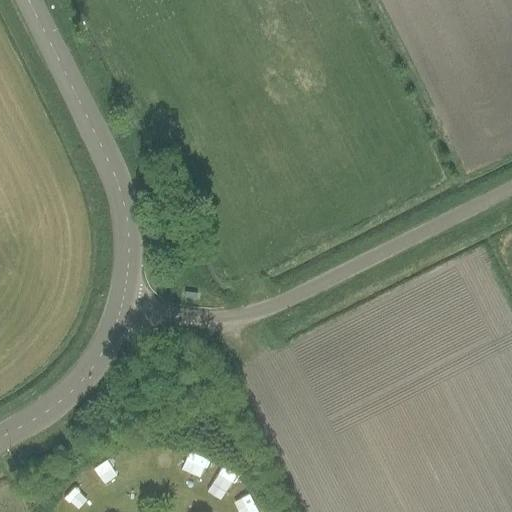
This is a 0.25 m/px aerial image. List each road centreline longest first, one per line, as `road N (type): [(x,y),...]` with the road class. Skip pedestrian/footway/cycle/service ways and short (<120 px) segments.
road 1 (unclassified): [(118,306),(129,261),(125,213),(105,155),(27,0)]
road 2 (unclassified): [(511,188),(285,302)]
road 3 (unclassified): [(0,434),(52,407),(106,339),(118,306)]
road 4 (unclassified): [(118,306),(234,321),(285,302)]
